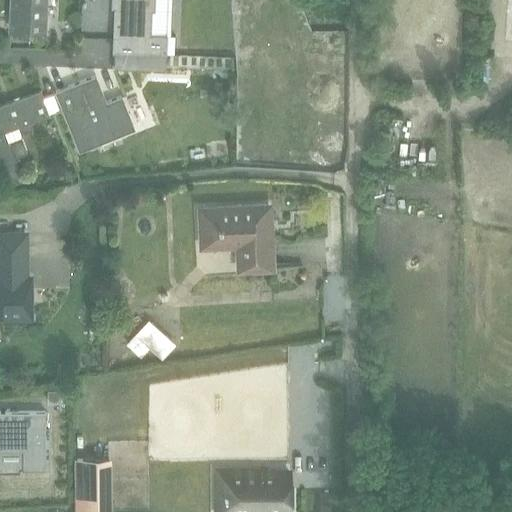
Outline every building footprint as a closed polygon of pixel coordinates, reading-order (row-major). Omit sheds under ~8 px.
[(15,0),(14,31),(45,33),(46,0),(15,0)] [(113,68),(133,68),(165,70),(166,36),(150,35),(151,9),(154,9),(154,0),(116,0),(116,7),(115,7),(113,52),(115,52),(115,67),(113,67),(113,68)] [(122,96),(119,97),(106,102),(96,76),(56,91),(79,151),(135,129),(122,96)] [(15,158),(28,153),(21,134),(32,130),(29,122),(49,115),(41,91),(0,105),(0,158),(10,187),(29,181),(26,172),(20,174),(15,158)] [(201,209),(202,233),(203,246),(238,244),(240,269),(272,268),(270,235),(267,235),(267,221),(269,221),(269,205),(201,209)] [(0,317),(30,317),(29,290),(25,289),(25,234),(0,234),(0,317)] [(135,336),(150,349),(163,360),(176,345),(149,321),(135,336)] [(320,405),(320,386),(307,387),(307,405),(320,405)] [(43,413),(0,413),(0,450),(19,451),(19,470),(43,470),(43,413)] [(98,511),(99,450),(60,449),(59,511),(98,511)] [(218,511),(241,511),(241,509),(290,509),(290,473),(254,473),(254,475),(247,475),(247,471),(218,470),(218,511)]
